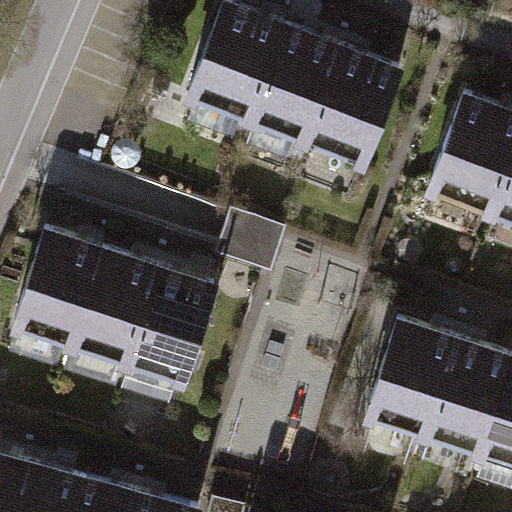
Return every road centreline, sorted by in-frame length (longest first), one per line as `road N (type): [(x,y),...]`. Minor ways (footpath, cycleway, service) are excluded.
road 1 (residential): [(0,178),(77,0)]
road 2 (residential): [(396,0),(511,45)]
